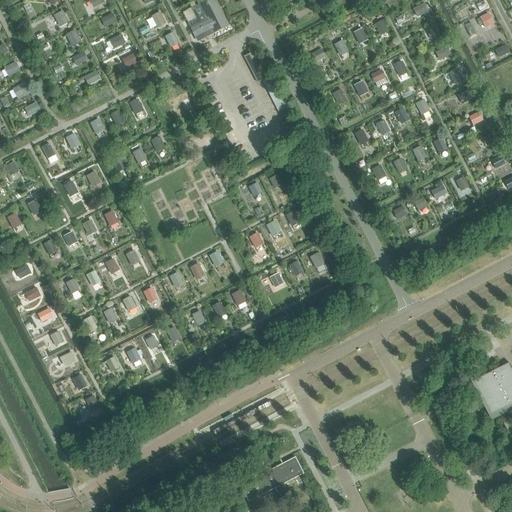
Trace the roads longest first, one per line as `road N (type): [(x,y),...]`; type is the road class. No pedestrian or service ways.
road 1 (residential): [(411,310),(250,0)]
road 2 (unclassified): [(291,373),(411,310)]
